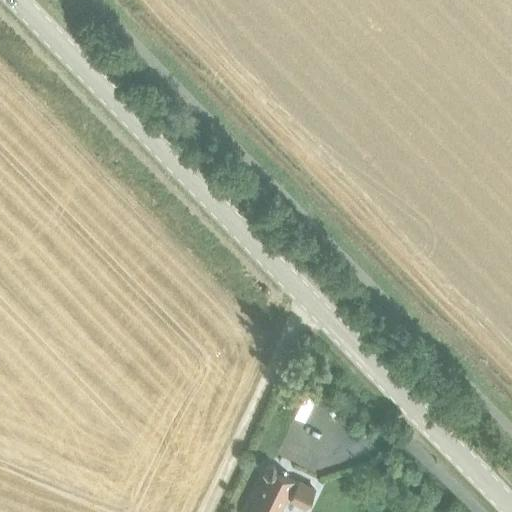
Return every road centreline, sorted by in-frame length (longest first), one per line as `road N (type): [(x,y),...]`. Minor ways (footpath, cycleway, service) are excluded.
road 1 (secondary): [(511,509),(16,0)]
road 2 (track): [(313,305),(298,318),(203,511)]
